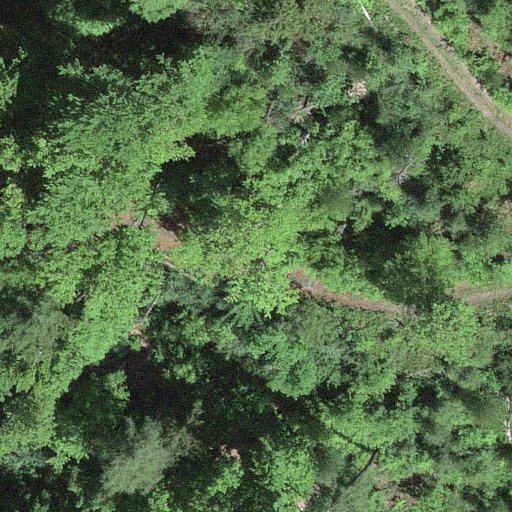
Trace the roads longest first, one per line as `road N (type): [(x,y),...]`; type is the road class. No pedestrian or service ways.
road 1 (track): [(0,95),(252,275),(511,285)]
road 2 (track): [(511,121),(479,108),(375,0)]
